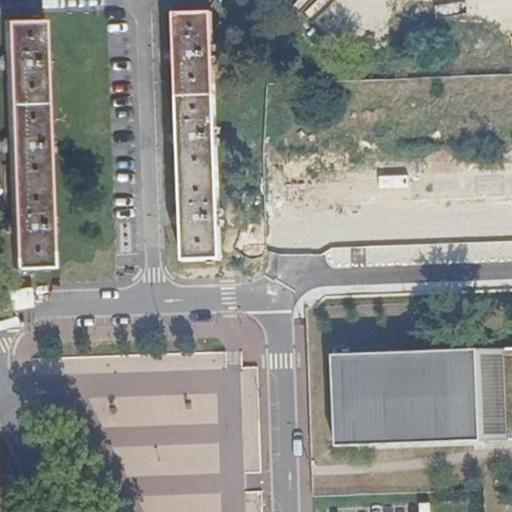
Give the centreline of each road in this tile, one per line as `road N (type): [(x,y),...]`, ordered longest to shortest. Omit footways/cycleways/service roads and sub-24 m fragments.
road 1 (residential): [(140,0),(153,301)]
road 2 (residential): [(277,294),(329,278),(511,270)]
road 3 (residential): [(288,0),(295,224)]
road 4 (residential): [(286,511),(277,294)]
road 5 (residential): [(153,301),(0,306)]
road 6 (residential): [(0,390),(49,511)]
road 7 (residential): [(277,294),(153,301)]
